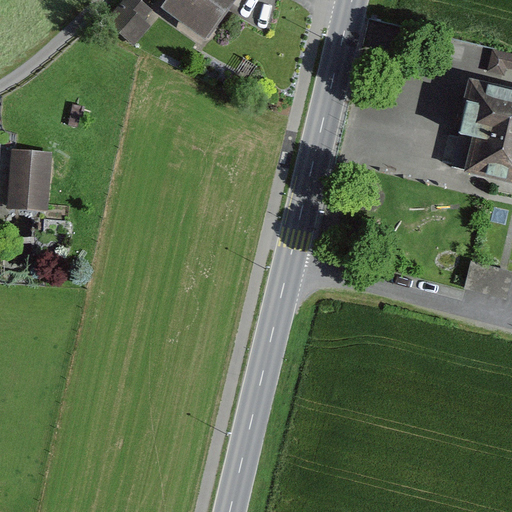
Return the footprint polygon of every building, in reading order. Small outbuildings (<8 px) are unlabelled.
[(178,0),(171,10),(213,42),(246,0),(178,0)] [(134,53),(156,28),(128,3),(106,27),(134,53)] [(511,94),(472,85),(452,167),(511,181),(511,94)] [(58,154),(14,149),(7,210),(51,215),(58,154)] [(511,299),(511,272),(476,263),(469,290),(511,300),(511,299)]
